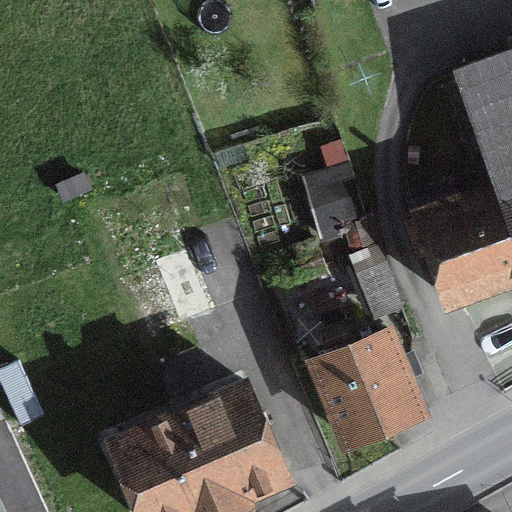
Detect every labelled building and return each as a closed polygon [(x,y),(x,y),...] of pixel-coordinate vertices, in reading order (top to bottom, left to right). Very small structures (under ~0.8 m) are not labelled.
[(428,251),(443,293),(511,268),(511,55),(459,73),(499,189),(456,204),(452,193),(418,205),(421,216),(409,220),(420,254),(428,251)] [(185,318),(213,306),(163,183),(117,202),(126,225),(106,232),(159,360),(197,345),(185,318)] [(378,312),(402,302),(385,262),(361,272),(378,312)] [(314,358),(346,436),(421,406),(389,328),(314,358)] [(243,378),(114,435),(147,511),(191,511),(194,511),(209,511),(247,496),(244,489),(284,472),(243,378)]
